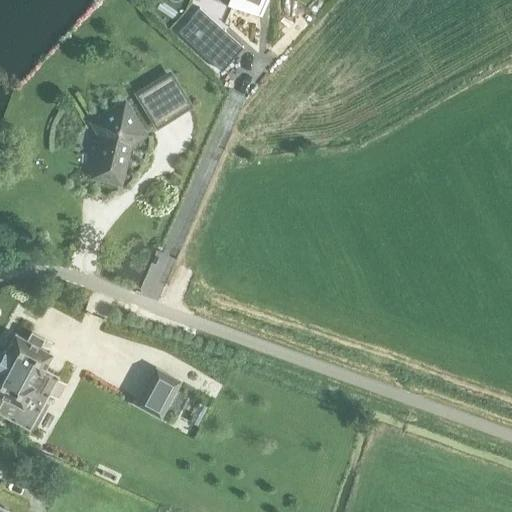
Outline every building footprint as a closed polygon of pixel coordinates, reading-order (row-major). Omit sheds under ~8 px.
[(261,4),(262,0),(227,0),(261,15),(261,4)] [(199,6),(179,28),(222,67),(242,46),(199,6)] [(135,90),(158,127),(193,104),(170,68),(135,90)] [(119,180),(128,141),(143,132),(124,102),(94,121),(103,136),(94,174),(119,180)] [(28,337),(16,330),(0,359),(0,392),(24,405),(53,350),(42,344),(45,338),(32,330),(28,337)] [(160,419),(182,380),(156,366),(135,405),(160,419)] [(0,503),(0,511),(17,511),(18,511),(0,503)]
